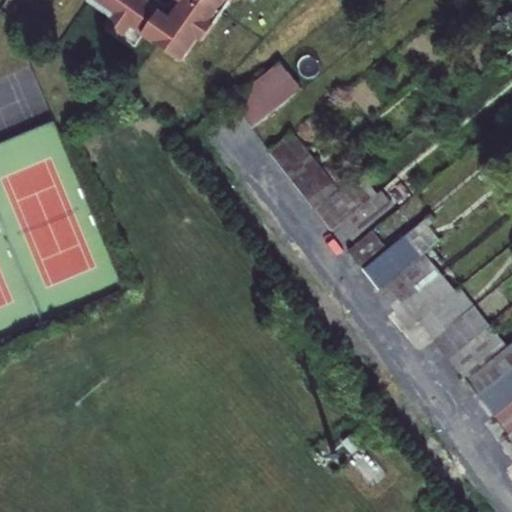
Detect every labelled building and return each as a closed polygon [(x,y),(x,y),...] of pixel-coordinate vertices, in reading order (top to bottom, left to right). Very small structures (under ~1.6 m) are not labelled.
[(127,28),(140,37),(177,63),(193,42),(199,44),(211,25),(203,19),(216,0),(222,0),(227,4),(229,0),(175,0),(162,18),(140,3),(142,0),(86,0),(84,3),(107,19),(105,23),(122,35),(127,28)] [(166,0),(161,7),(151,0),(142,0),(140,3),(162,18),(175,0),(166,0)] [(211,25),(227,4),(222,0),(216,0),(203,19),(211,25)] [(102,27),(118,40),(122,35),(105,23),(102,27)] [(127,28),(122,35),(135,44),(140,37),(127,28)] [(122,35),(118,40),(131,49),(135,44),(122,35)] [(279,62),(232,102),(253,127),(300,87),(279,62)] [(294,132),(271,150),(281,162),(304,144),(294,132)] [(304,144),(281,162),(290,173),(313,155),(304,144)] [(313,155),(290,173),(300,185),(323,167),(313,155)] [(300,185),(309,196),(332,178),(323,167),(300,185)] [(342,189),(319,208),(336,228),(342,223),(373,198),(376,195),(359,175),(342,189)] [(309,196),(319,208),(342,189),(332,178),(309,196)] [(373,198),(342,223),(354,238),(383,212),(373,198)] [(373,228),(350,247),(362,261),(384,244),(373,228)] [(398,241),(366,267),(382,287),(413,261),(398,241)] [(397,306),(430,280),(413,261),(382,287),(397,306)] [(430,280),(397,306),(412,325),(422,317),(445,298),(430,280)] [(463,284),(445,298),(422,317),(437,336),(478,303),(463,284)] [(462,320),(439,339),(454,357),(477,338),(462,320)] [(492,356),(477,338),(454,357),(469,375),(492,356)] [(511,339),(492,356),(469,375),(484,394),(511,371),(511,339)] [(511,371),(484,394),(499,414),(496,408),(511,395),(511,371)] [(511,403),(499,414),(511,430),(511,403)]
